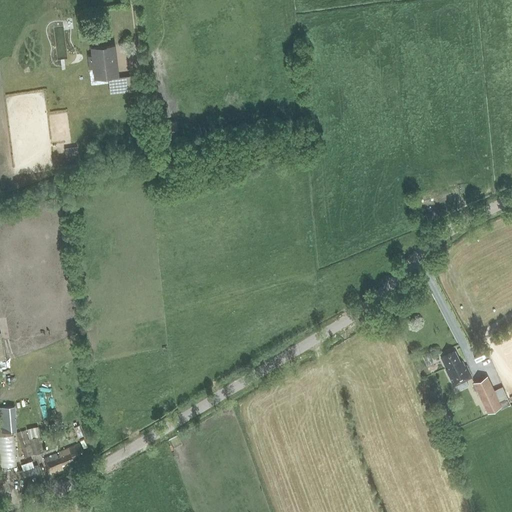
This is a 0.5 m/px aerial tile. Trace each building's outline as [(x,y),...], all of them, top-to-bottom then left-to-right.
[(118,75),(114,45),(91,47),(92,55),(87,56),(89,68),(93,68),(94,78),(118,75)] [(107,78),(109,93),(135,90),(133,75),(107,78)] [(177,119),(165,120),(166,131),(178,130),(177,119)] [(78,157),(77,146),(64,148),(65,158),(78,157)] [(453,386),(472,377),(466,365),(464,366),(462,360),(460,361),(455,350),(454,351),(455,351),(441,357),(446,368),(445,369),(453,386)] [(482,404),(486,413),(500,406),(501,409),(508,406),(508,405),(505,399),(503,399),(498,402),(486,376),(472,382),(482,404)] [(15,406),(0,407),(0,416),(2,433),(17,431),(15,406)] [(83,435),(79,425),(74,427),(78,438),(83,435)] [(28,439),(27,433),(26,430),(22,431),(18,432),(21,447),(22,447),(24,457),(45,452),(41,436),(28,439)] [(73,458),(83,453),(79,443),(69,448),(69,449),(57,454),(44,458),(51,475),(64,469),(62,465),(74,460),(73,458)]
